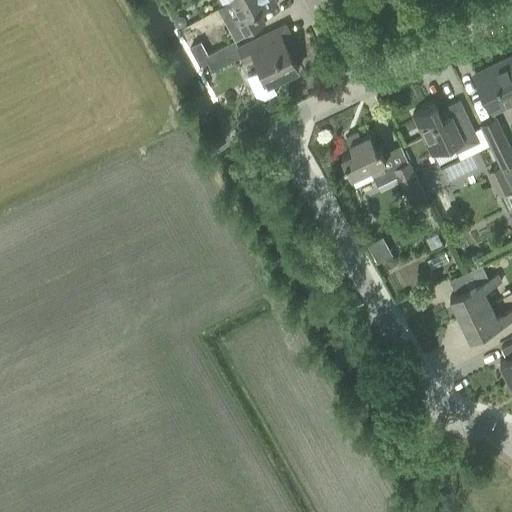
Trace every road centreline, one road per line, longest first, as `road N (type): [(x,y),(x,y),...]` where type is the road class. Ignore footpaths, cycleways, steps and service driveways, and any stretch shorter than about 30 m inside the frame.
road 1 (residential): [(511,427),(436,396),(296,148),(302,114),(347,87)]
road 2 (residential): [(347,87),(511,6)]
